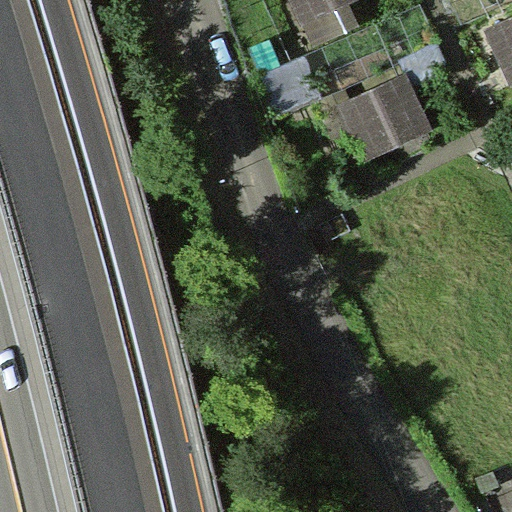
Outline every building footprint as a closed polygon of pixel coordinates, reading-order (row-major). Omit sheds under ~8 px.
[(286,0),(299,27),(349,3),(356,0),(286,0)] [(361,27),(349,3),(299,27),(310,51),(361,27)] [(511,85),(511,17),(484,30),(509,87),(511,85)] [(305,56),(262,74),(280,116),(323,98),(305,56)] [(405,72),(336,106),(364,163),(433,130),(405,72)]
